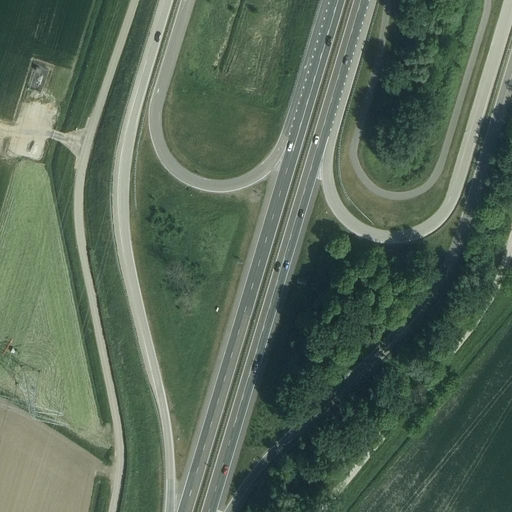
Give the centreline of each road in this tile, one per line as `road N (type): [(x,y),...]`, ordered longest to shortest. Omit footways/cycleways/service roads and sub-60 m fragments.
road 1 (motorway): [(227,511),(291,431),(416,311),(439,277),(511,59)]
road 2 (unclassified): [(114,511),(122,444),(82,241),(80,192),(135,0)]
road 3 (motorway): [(169,0),(121,183),(161,396),(173,511)]
road 4 (motorway): [(511,2),(456,192),(432,228),(379,238),(346,222),(325,181),(325,120)]
road 5 (motorway): [(207,511),(325,120)]
road 6 (motorway): [(294,140),(184,511)]
road 7 (unclassified): [(321,511),(488,300),(511,240)]
road 8 (motorway): [(294,140),(264,168),(221,186),(187,178),(162,155),(153,122),(187,0)]
road 9 (motorway): [(336,0),(294,140)]
road 10 (motorway): [(325,120),(361,0)]
